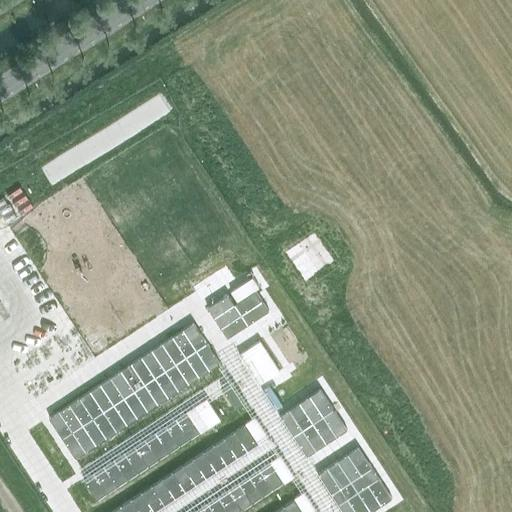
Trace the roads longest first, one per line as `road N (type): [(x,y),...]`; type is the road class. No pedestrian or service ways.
road 1 (tertiary): [(0,92),(144,0)]
road 2 (residential): [(0,408),(67,511)]
